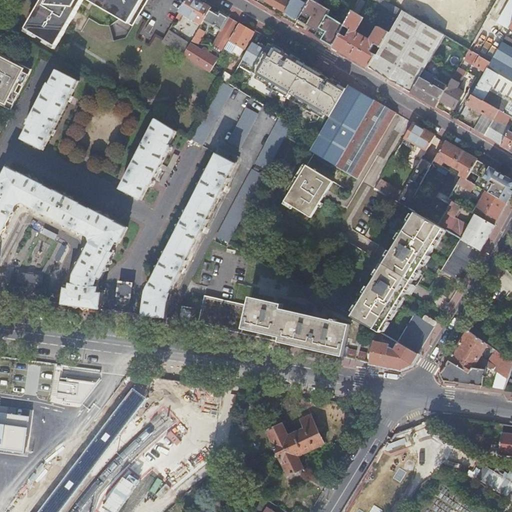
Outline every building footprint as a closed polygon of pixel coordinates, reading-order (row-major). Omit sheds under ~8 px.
[(43,0),(26,29),(37,36),(36,39),(34,41),(41,46),(43,43),(44,40),(56,47),(84,0),(87,0),(133,27),(140,14),(148,0),(43,0)] [(202,25),(204,23),(205,20),(211,10),(212,8),(207,5),(198,0),(187,0),(177,18),(180,19),(183,14),(202,25)] [(276,7),(285,13),(292,0),(286,0),(285,0),(266,0),(266,1),(267,2),(276,7)] [(299,20),(309,2),(305,0),(300,0),(301,0),(300,0),(292,0),(285,13),(286,13),(288,14),(290,15),(290,16),(290,17),(295,20),(296,20),(296,19),(299,20)] [(384,0),(369,0),(399,17),(403,11),(395,6),(384,0)] [(497,0),(426,0),(481,30),(497,0)] [(511,0),(500,19),(502,24),(510,29),(511,25),(511,0)] [(320,33),(330,17),(331,14),(310,1),(309,2),(299,20),(311,28),(313,29),(320,33)] [(353,12),(359,16),(364,7),(357,3),(355,7),(353,12)] [(205,20),(221,30),(228,18),(221,14),(220,16),(218,15),(211,10),(205,20)] [(375,72),(412,93),(425,71),(445,36),(422,22),(417,19),(403,11),(399,17),(394,24),(389,33),(381,47),(376,55),(368,68),(375,72)] [(349,57),(368,68),(376,55),(371,52),(376,44),(381,47),(389,33),(383,29),(379,27),(371,41),(357,33),(364,18),(359,16),(353,12),(345,26),(351,30),(347,37),(340,34),(333,47),(349,57)] [(340,34),(345,26),(330,17),(320,33),(318,38),(317,38),(325,43),(333,47),(340,34)] [(228,18),(221,30),(212,45),(219,49),(218,50),(220,51),(237,23),(228,18)] [(394,24),(387,20),(383,29),(389,33),(394,24)] [(202,25),(192,43),(197,46),(209,26),(204,23),(202,25)] [(240,24),(230,40),(238,45),(234,52),(241,56),(248,43),(254,33),(240,24)] [(37,36),(26,29),(25,32),(36,39),(37,36)] [(320,33),(313,29),(310,33),(318,38),(320,33)] [(511,29),(510,29),(503,43),(511,47),(511,29)] [(165,39),(163,42),(184,55),(189,48),(190,45),(191,45),(170,31),(165,39)] [(54,50),(56,47),(44,40),(43,43),(54,50)] [(230,40),(225,49),(233,54),(234,52),(238,45),(230,40)] [(511,47),(503,43),(503,42),(491,63),(488,68),(499,74),(498,75),(511,82),(511,47)] [(256,45),(253,43),(240,67),(252,74),(253,73),(261,77),(270,83),(268,86),(267,87),(278,93),(278,92),(280,89),(289,94),(293,97),(304,103),(302,106),(301,107),(313,114),(313,113),(315,109),(326,115),(330,118),(346,89),(334,82),(280,51),(269,44),(267,48),(260,43),(258,46),(256,45)] [(184,55),(212,73),(218,61),(208,55),(210,52),(204,48),(202,52),(195,48),(193,50),(189,48),(184,55)] [(491,63),(469,50),(464,60),(485,72),(488,68),(491,63)] [(0,53),(0,56),(10,61),(11,59),(0,53)] [(0,101),(6,105),(8,102),(14,104),(19,94),(16,92),(20,84),(23,86),(29,75),(23,72),(25,69),(16,64),(10,61),(0,56),(0,101)] [(17,62),(16,64),(25,69),(23,72),(29,75),(31,70),(17,62)] [(459,67),(448,87),(440,101),(447,105),(454,109),(464,92),(457,89),(460,84),(459,83),(463,76),(474,82),(476,77),(459,67)] [(499,74),(488,68),(485,72),(472,95),(483,101),(498,75),(499,74)] [(72,96),(79,81),(58,70),(51,84),(49,83),(28,124),(30,125),(22,139),(44,150),(52,135),(53,136),(56,130),(54,129),(69,101),(71,102),(73,97),(72,96)] [(425,71),(412,93),(423,100),(436,108),(440,101),(448,87),(437,81),(438,78),(425,71)] [(223,80),(224,80),(230,84),(233,78),(227,74),(223,80)] [(509,101),(510,101),(511,98),(511,96),(511,82),(498,75),(483,101),(490,105),(496,94),(509,101)] [(270,83),(261,77),(259,81),(268,86),(270,83)] [(222,83),(191,140),(202,146),(234,89),(222,83)] [(361,93),(349,85),(346,89),(330,118),(311,152),(314,153),(337,167),(375,101),(361,93)] [(280,89),(278,92),(287,98),(289,94),(280,89)] [(499,110),(503,113),(509,101),(496,94),(490,105),(499,110)] [(490,105),(483,101),(472,95),(461,115),(466,119),(471,111),(469,110),(471,107),(478,110),(484,114),(494,120),(499,110),(490,105)] [(304,103),(293,97),(291,100),(302,106),(304,103)] [(261,112),(265,105),(250,98),(247,105),(261,112)] [(6,105),(0,101),(0,104),(11,110),(14,104),(8,102),(6,105)] [(385,107),(375,101),(337,167),(358,179),(397,113),(385,107)] [(511,102),(510,101),(509,101),(503,113),(511,117),(511,102)] [(240,149),(259,114),(248,108),(228,142),(240,149)] [(326,115),(315,109),(313,113),(324,119),(326,115)] [(511,125),(511,117),(503,113),(499,110),(494,120),(503,125),(505,121),(511,125)] [(494,120),(484,114),(479,123),(475,130),(485,136),(485,135),(483,134),(485,130),(487,131),(494,120)] [(285,138),(292,125),(280,118),(256,165),(268,171),(285,138)] [(177,132),(157,119),(148,135),(147,135),(144,139),(146,140),(131,169),(129,168),(127,173),(129,174),(121,189),(142,200),(149,186),(151,187),(160,168),(162,165),(172,146),(171,145),(177,132)] [(489,138),(501,145),(509,131),(510,131),(511,126),(511,125),(505,121),(503,125),(494,120),(487,131),(485,135),(485,136),(489,138)] [(423,129),(414,123),(405,138),(427,151),(435,136),(423,129)] [(511,132),(510,131),(509,131),(501,145),(511,151),(511,132)] [(462,151),(446,142),(434,161),(442,166),(444,161),(449,164),(457,169),(462,171),(459,176),(462,177),(466,180),(471,172),(478,160),(462,151)] [(228,159),(231,154),(220,149),(217,154),(228,159)] [(143,315),(167,318),(169,301),(171,296),(171,295),(171,293),(177,280),(178,281),(182,273),(183,274),(186,269),(185,268),(188,261),(188,260),(198,239),(199,240),(203,232),(204,233),(207,228),(205,227),(209,220),(208,219),(219,198),(220,199),(224,191),(225,192),(228,187),(226,186),(230,179),(229,178),(237,163),(235,163),(238,157),(231,154),(228,159),(217,154),(211,167),(210,167),(198,189),(199,190),(189,208),(177,230),(178,231),(169,249),(168,249),(156,271),(157,272),(151,284),(150,284),(147,290),(144,305),(145,305),(143,315)] [(442,166),(434,161),(428,172),(455,188),(462,177),(459,176),(442,166)] [(484,164),(478,176),(479,177),(484,179),(479,187),(486,191),(507,204),(511,195),(511,180),(498,172),(496,170),(492,168),(485,165),(484,164)] [(322,202),(333,183),(306,166),(284,202),(311,219),(322,202)] [(63,305),(101,310),(103,293),(98,293),(99,287),(96,287),(97,285),(98,285),(100,279),(98,279),(99,277),(102,279),(115,253),(112,252),(114,249),(115,250),(117,245),(116,244),(117,242),(120,243),(128,228),(116,222),(116,221),(91,209),(88,208),(88,207),(84,205),(83,205),(80,204),(81,203),(56,191),(53,190),(53,189),(48,187),(45,186),(45,185),(20,173),(8,167),(0,182),(3,184),(2,186),(1,186),(0,186),(0,241),(16,210),(15,209),(17,206),(23,204),(27,206),(26,206),(86,236),(89,237),(91,243),(90,247),(89,246),(77,269),(78,269),(74,276),(73,284),(70,284),(70,289),(65,288),(63,305)] [(229,242),(264,175),(253,169),(217,236),(229,242)] [(462,177),(455,188),(454,191),(467,198),(470,192),(474,185),(466,180),(462,177)] [(484,179),(479,177),(474,185),(479,187),(484,179)] [(403,192),(381,179),(376,188),(389,196),(397,201),(403,192)] [(409,184),(398,201),(417,212),(439,225),(445,213),(417,198),(421,192),(409,184)] [(474,185),(470,192),(482,199),(486,191),(479,187),(474,185)] [(476,215),(495,226),(505,208),(507,204),(486,191),(482,199),(474,213),(476,215)] [(452,200),(449,198),(444,207),(447,209),(452,201),(452,200)] [(447,209),(445,213),(439,225),(445,228),(462,238),(463,239),(482,250),(489,238),(495,226),(476,215),(470,225),(455,217),(461,206),(452,201),(447,209)] [(466,202),(463,207),(471,211),(474,206),(466,202)] [(417,212),(354,318),(378,332),(381,334),(413,281),(445,228),(439,225),(417,212)] [(463,239),(462,238),(442,271),(462,283),(482,250),(463,239)] [(33,273),(29,273),(27,274),(19,273),(17,283),(22,284),(22,288),(25,292),(28,293),(32,293),(36,289),(36,285),(41,286),(43,276),(35,275),(33,273)] [(117,297),(118,297),(118,301),(121,305),(123,305),(126,306),(129,303),(130,298),(131,298),(133,284),(130,284),(128,281),(125,280),(122,283),(119,282),(117,297)] [(204,296),(198,323),(220,329),(259,337),(275,341),(311,349),(344,357),(351,325),(337,322),(337,320),(334,319),(334,321),(281,309),(282,305),(251,298),(249,305),(204,296)] [(190,322),(197,308),(183,307),(181,320),(190,322)] [(430,336),(435,327),(415,314),(398,343),(399,344),(418,355),(430,336)] [(497,372),(508,379),(511,367),(511,361),(493,348),(491,351),(494,353),(488,362),(480,356),(485,347),(488,343),(467,330),(460,341),(450,358),(441,374),(444,381),(448,381),(483,386),(486,366),(497,372)] [(414,361),(418,355),(399,344),(395,351),(389,347),(390,345),(375,342),(371,363),(392,367),(398,369),(414,361)] [(508,379),(497,372),(493,388),(502,389),(505,389),(508,379)] [(288,475),(303,467),(298,455),(325,443),(311,413),(300,419),(304,427),(289,435),(283,422),(267,430),(288,475)] [(499,454),(511,455),(511,434),(502,433),(500,442),(499,454)] [(382,511),(384,509),(375,503),(370,511),(362,507),(342,507),(350,511),(382,511)]
